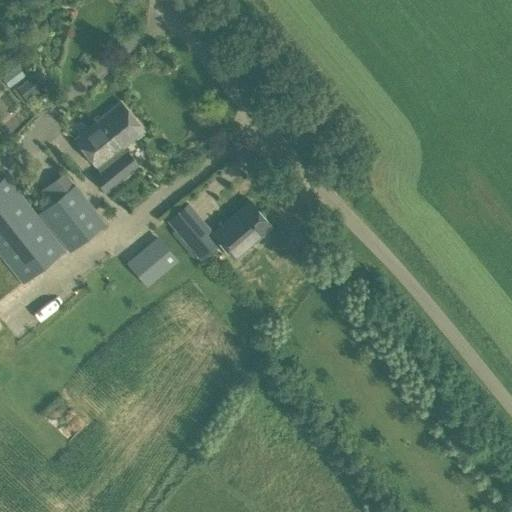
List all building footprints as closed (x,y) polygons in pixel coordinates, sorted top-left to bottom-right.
[(0,125),(6,135),(32,118),(3,74),(0,76),(0,125)] [(33,74),(16,88),(26,100),(43,87),(33,74)] [(121,149),(123,147),(144,130),(120,101),(97,120),(121,149)] [(125,150),(123,147),(121,149),(97,120),(74,139),(98,167),(100,170),(92,176),(105,192),(139,165),(126,149),(125,150)] [(69,252),(106,222),(66,173),(41,192),(48,202),(37,211),(69,252)] [(0,253),(23,282),(54,257),(63,249),(6,177),(0,181),(0,253)] [(233,257),(271,225),(250,200),(212,233),(233,257)] [(188,201),(171,216),(166,221),(200,261),(209,253),(216,260),(223,254),(217,246),(218,245),(207,233),(211,229),(188,201)] [(159,237),(149,245),(168,268),(178,260),(159,237)] [(147,481),(250,316),(223,300),(211,321),(190,308),(100,452),(147,481)] [(75,415),(61,417),(63,433),(77,431),(75,415)]
